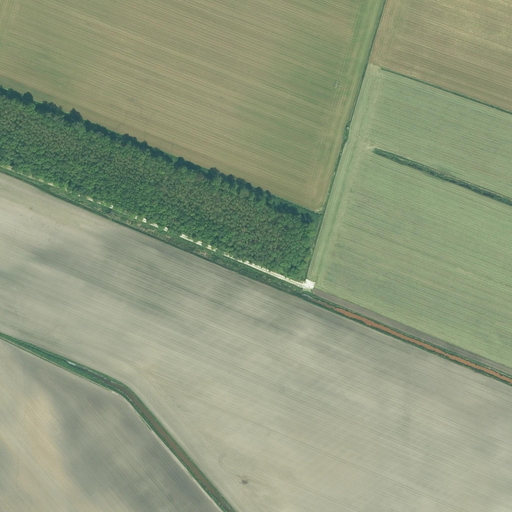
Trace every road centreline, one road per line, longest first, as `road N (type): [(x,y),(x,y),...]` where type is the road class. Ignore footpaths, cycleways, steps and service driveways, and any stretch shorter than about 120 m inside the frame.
road 1 (track): [(318,220),(0,91)]
road 2 (track): [(0,164),(298,284)]
